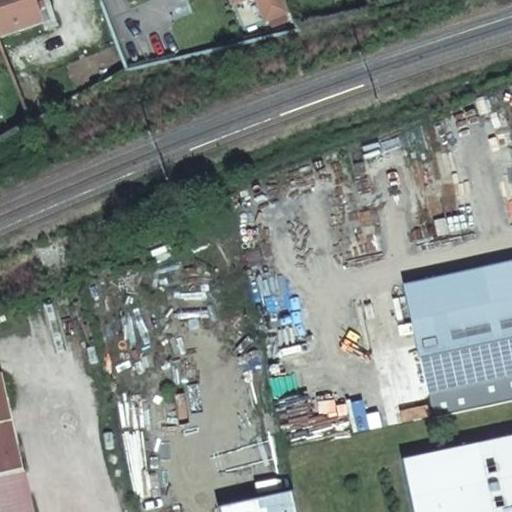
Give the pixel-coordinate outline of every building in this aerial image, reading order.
[(0,0),(0,38),(35,26),(46,22),(38,2),(37,0),(0,0)] [(43,0),(38,2),(46,22),(48,28),(59,23),(49,0),(43,0)] [(234,0),(235,2),(238,0),(258,0),(266,18),(291,8),(287,0),(234,0)] [(511,258),(389,288),(415,397),(511,373),(511,258)] [(511,373),(415,397),(420,420),(511,398),(511,373)] [(25,511),(0,398),(0,511),(25,511)] [(511,511),(511,436),(425,456),(439,511),(511,511)] [(439,511),(425,456),(393,464),(404,511),(439,511)] [(284,511),(280,495),(216,511),(284,511)]
